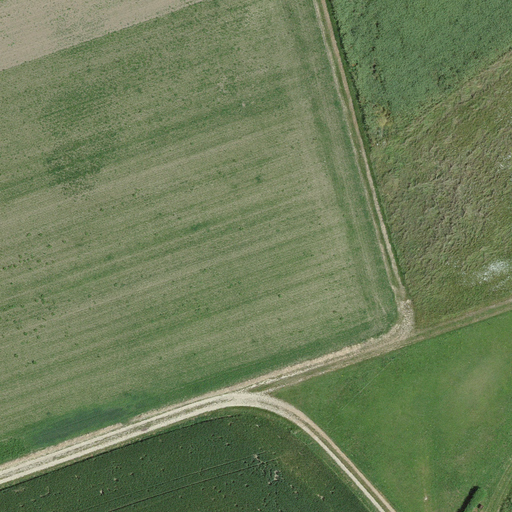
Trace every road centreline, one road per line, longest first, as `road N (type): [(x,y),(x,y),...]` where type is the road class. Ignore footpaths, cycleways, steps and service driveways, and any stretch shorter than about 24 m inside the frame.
road 1 (track): [(387,511),(329,445),(265,400),(202,405),(0,475)]
road 2 (track): [(414,336),(323,0)]
road 3 (track): [(511,304),(285,381),(265,400)]
